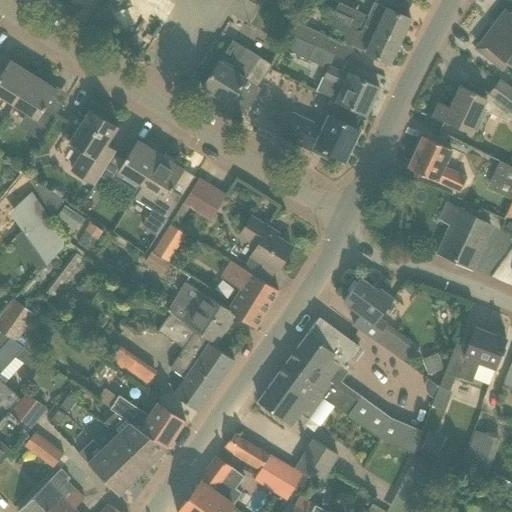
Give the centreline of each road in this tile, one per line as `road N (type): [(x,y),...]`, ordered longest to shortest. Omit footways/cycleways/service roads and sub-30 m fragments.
road 1 (residential): [(344,221),(0,4)]
road 2 (residential): [(157,511),(333,245)]
road 3 (residential): [(344,221),(451,0)]
road 4 (residential): [(511,306),(333,245)]
